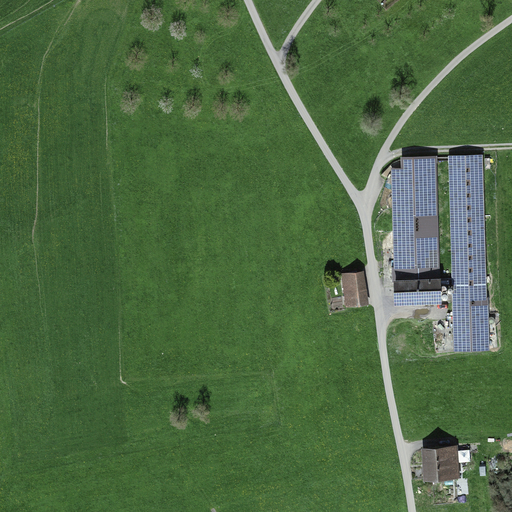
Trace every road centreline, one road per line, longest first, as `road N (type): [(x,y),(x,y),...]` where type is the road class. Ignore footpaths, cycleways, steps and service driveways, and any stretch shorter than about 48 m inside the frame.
road 1 (unclassified): [(365,208),(412,511)]
road 2 (track): [(511,147),(384,155)]
